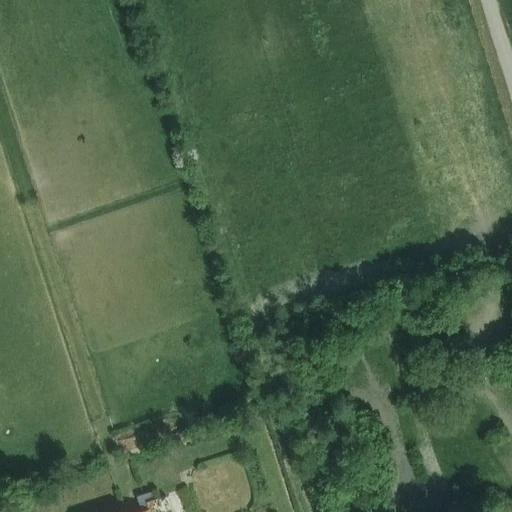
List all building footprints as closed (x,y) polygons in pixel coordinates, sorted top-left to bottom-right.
[(511,315),(500,321),(509,341),(511,339),(511,315)] [(448,420),(448,437),(466,437),(465,419),(448,420)] [(152,439),(144,421),(117,433),(125,451),(152,439)] [(386,443),(390,461),(404,458),(400,440),(386,443)] [(141,509),(147,507),(145,502),(155,499),(153,491),(150,492),(150,491),(136,496),(141,509)]
